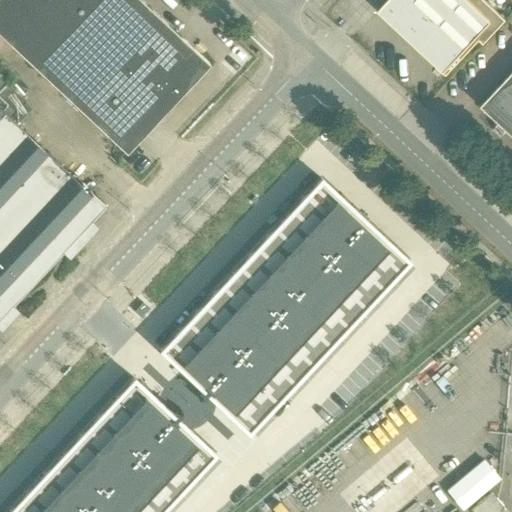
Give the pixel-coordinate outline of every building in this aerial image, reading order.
[(190,84),(98,0),(0,0),(0,34),(126,152),(190,84)] [(141,0),(98,0),(190,84),(209,63),(141,0)] [(387,0),(378,10),(414,44),(413,45),(446,76),(479,40),(483,44),(506,20),(483,0),(387,0)] [(511,134),(511,72),(481,106),(511,134)] [(0,238),(37,273),(102,203),(70,173),(70,174),(9,117),(24,102),(0,79),(0,238)] [(319,178),(302,197),(346,239),(365,219),(320,178),(319,178)] [(302,197),(284,216),(328,258),(346,239),(302,197)] [(284,216),(266,235),(311,277),(328,258),(284,216)] [(365,219),(346,239),(391,280),(409,261),(375,229),(365,219)] [(266,235),(248,254),(293,296),(311,277),(266,235)] [(0,238),(0,312),(37,273),(0,238)] [(346,239),(328,258),(373,299),(391,280),(346,239)] [(248,254),(231,273),(275,315),(293,296),(248,254)] [(328,258),(311,277),(355,318),(373,299),(328,258)] [(231,273),(213,292),(257,334),(275,315),(231,273)] [(311,277),(293,296),(338,337),(355,318),(311,277)] [(213,292),(195,311),(239,353),(257,334),(213,292)] [(293,296),(275,315),(320,357),(338,337),(293,296)] [(195,311),(177,330),(222,372),(239,353),(195,311)] [(275,315),(257,334),(302,375),(320,357),(275,315)] [(159,350),(203,391),(222,372),(177,330),(159,350)] [(257,334),(239,353),(284,394),(302,375),(257,334)] [(239,353),(222,372),(266,413),(284,394),(239,353)] [(222,372),(203,391),(248,433),(266,413),(222,372)] [(133,377),(115,397),(156,435),(174,416),(133,377)] [(502,434),(506,382),(485,380),(481,433),(502,434)] [(115,397),(97,416),(138,454),(156,435),(115,397)] [(97,416),(79,435),(120,473),(138,454),(97,416)] [(174,416),(156,435),(197,474),(215,454),(178,420),(174,416)] [(79,435),(61,454),(102,492),(120,473),(79,435)] [(156,435),(138,454),(179,493),(197,474),(156,435)] [(61,454),(44,473),(85,511),(102,492),(61,454)] [(138,454),(120,473),(161,511),(179,493),(138,454)] [(498,479),(483,460),(446,491),(461,509),(498,479)] [(44,473),(26,492),(47,511),(84,511),(85,511),(44,473)] [(120,473),(102,492),(123,511),(160,511),(161,511),(120,473)] [(47,511),(26,492),(9,511),(47,511)] [(123,511),(102,492),(85,511),(123,511)] [(501,511),(502,506),(503,505),(496,497),(495,498),(484,497),(483,496),(475,503),(476,504),(475,511),(501,511)]
